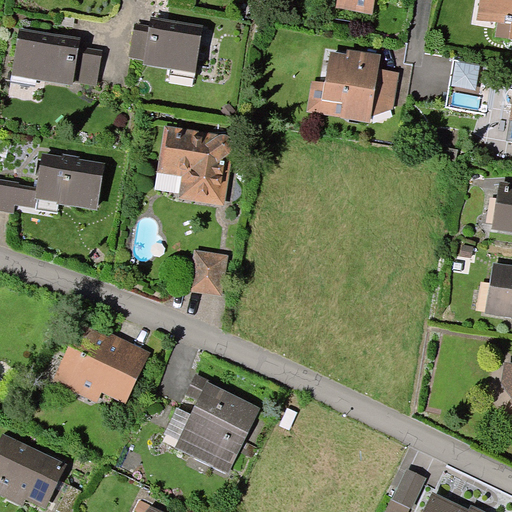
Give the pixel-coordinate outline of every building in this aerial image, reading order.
[(341,0),(340,5),(344,11),(369,15),(371,4),(376,0),(341,0)] [(511,0),(490,0),(487,24),(509,27),(507,42),(511,43),(511,0)] [(191,72),(198,33),(151,25),(149,33),(133,30),(128,59),(145,62),(144,64),(191,72)] [(69,82),(94,86),(99,56),(74,52),(75,46),(19,37),(13,75),(69,85),(69,82)] [(369,107),(389,110),(394,80),(374,77),(376,68),(359,65),(359,63),(358,60),(353,58),(350,58),(348,59),(345,63),(329,60),(324,88),(312,86),(308,113),(367,122),(369,107)] [(473,67),(444,62),(440,92),(468,96),(473,67)] [(187,198),(217,203),(225,157),(227,154),(228,150),(227,147),(225,144),(220,143),(216,144),(167,136),(162,166),(182,169),(190,181),(187,198)] [(56,204),(94,210),(101,170),(41,160),(35,198),(56,201),(56,204)] [(0,184),(0,212),(11,215),(15,187),(0,184)] [(496,229),(511,231),(511,191),(503,190),(496,229)] [(459,258),(469,259),(470,250),(460,248),(459,258)] [(217,296),(222,262),(195,257),(190,291),(217,296)] [(511,272),(493,270),(486,315),(511,318),(511,272)] [(142,359),(137,357),(116,346),(114,347),(112,351),(79,334),(70,354),(79,358),(67,384),(94,397),(99,387),(115,396),(122,381),(129,385),(142,359)] [(236,440),(250,413),(219,397),(221,394),(194,381),(186,396),(199,402),(178,445),(196,454),(193,460),(224,476),(240,443),(236,440)] [(26,499),(42,507),(60,471),(10,447),(3,461),(0,459),(0,486),(10,491),(10,497),(12,499),(14,502),(18,503),(20,502),(23,501),(26,499)] [(387,511),(406,511),(421,483),(405,475),(387,511)] [(54,511),(70,511),(79,493),(67,487),(54,511)] [(470,511),(468,511),(467,511),(455,511),(430,500),(424,511),(470,511)]
